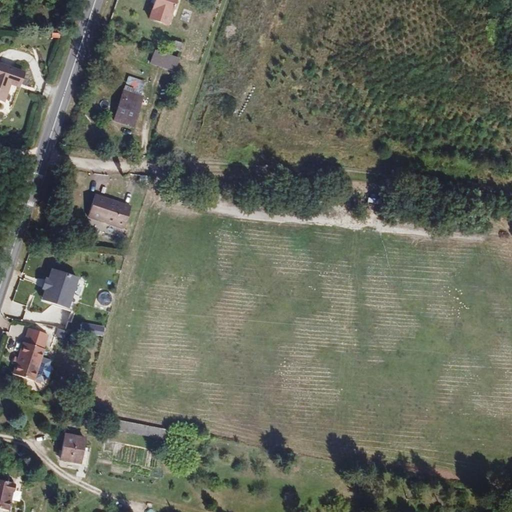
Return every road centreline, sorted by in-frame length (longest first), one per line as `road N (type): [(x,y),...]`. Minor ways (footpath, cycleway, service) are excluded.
road 1 (secondary): [(96,0),(46,149)]
road 2 (secondary): [(46,149),(0,290)]
